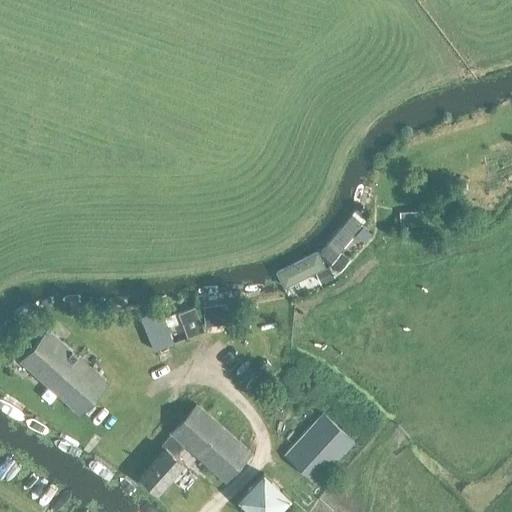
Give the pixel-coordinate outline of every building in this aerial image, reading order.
[(347,221),(321,252),(331,261),(341,249),(357,230),(347,221)] [(314,256),(278,274),(284,286),(288,284),(320,269),(314,256)] [(204,306),(206,325),(230,322),(229,315),(241,314),(240,302),(204,306)] [(203,330),(194,306),(179,313),(188,336),(203,330)] [(174,342),(159,308),(140,316),(155,350),(174,342)] [(21,357),(80,411),(108,378),(49,325),(21,357)] [(270,363),(266,360),(259,366),(263,370),(270,363)] [(226,477),(251,449),(198,401),(172,430),(162,442),(166,445),(141,473),(159,489),(184,461),(176,453),(186,442),(226,477)] [(285,452),(315,480),(356,437),(324,410),(285,452)] [(252,511),(276,511),(290,498),(264,473),(238,499),(252,511)]
